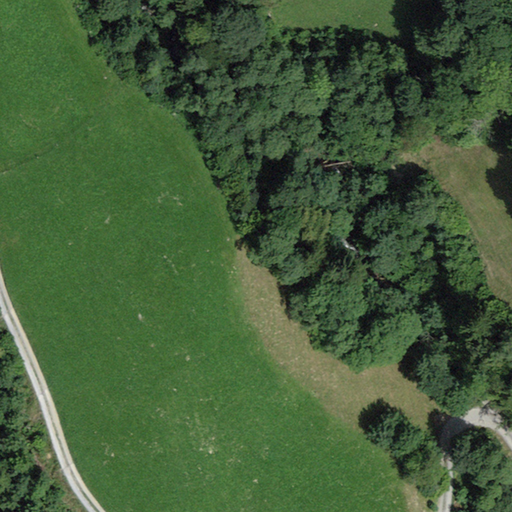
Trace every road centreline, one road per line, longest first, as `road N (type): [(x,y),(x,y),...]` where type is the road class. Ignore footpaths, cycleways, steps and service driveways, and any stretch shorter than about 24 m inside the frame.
road 1 (track): [(0,291),(61,459),(93,511)]
road 2 (track): [(442,511),(446,427),(481,419),(511,441)]
